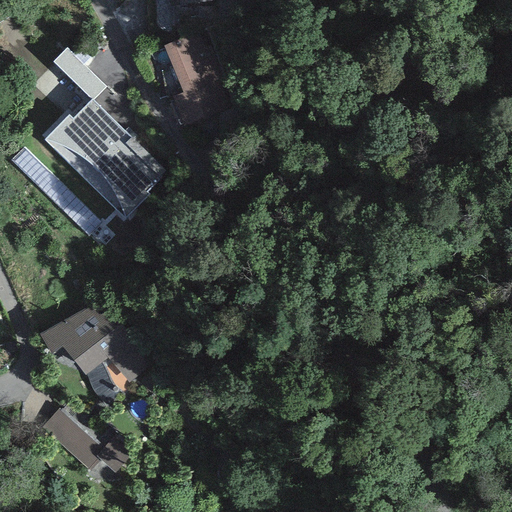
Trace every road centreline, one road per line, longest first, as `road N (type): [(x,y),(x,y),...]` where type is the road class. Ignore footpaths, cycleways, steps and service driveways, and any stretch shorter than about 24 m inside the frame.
road 1 (residential): [(454,511),(398,409),(265,259),(134,72),(96,0)]
road 2 (residential): [(0,272),(24,359),(18,382),(0,392)]
